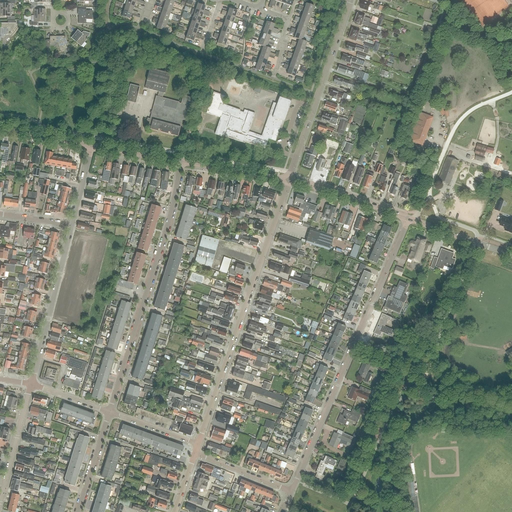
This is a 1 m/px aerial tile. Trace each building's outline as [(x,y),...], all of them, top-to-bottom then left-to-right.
[(15,4),(15,0),(7,0),(7,3),(0,3),(0,9),(11,10),(11,4),(15,4)] [(286,0),(283,10),(285,10),(287,5),(291,6),(293,0),(286,0)] [(369,7),(378,11),(380,6),(376,4),(375,6),(362,2),(360,8),(368,11),(369,7)] [(209,14),(209,12),(204,10),(206,6),(197,3),(195,9),(209,14)] [(299,7),(312,12),(314,6),(306,3),(305,7),(299,5),(299,7)] [(133,10),(134,7),(126,4),(124,10),(137,14),(138,12),(133,10)] [(170,13),(172,8),(164,5),(163,8),(157,7),(157,9),(170,13)] [(38,9),(38,6),(31,6),(30,6),(30,9),(34,9),(34,16),(45,16),(46,9),(38,9)] [(310,17),(312,12),(299,7),(298,10),(303,12),(302,15),(310,17)] [(235,17),(237,11),(229,8),(227,12),(223,10),(222,12),(235,17)] [(11,17),(11,10),(0,9),(0,16),(7,17),(7,20),(15,20),(15,17),(11,17)] [(92,20),(93,11),(86,11),(87,9),(78,9),(78,13),(79,13),(78,24),(86,24),(86,19),(92,20)] [(168,19),(170,13),(157,9),(156,11),(161,13),(160,16),(168,19)] [(208,16),(209,14),(195,9),(193,15),(202,18),(203,15),(208,16)] [(140,15),(137,14),(124,10),(122,16),(130,19),(131,15),(139,18),(140,15)] [(233,23),(235,17),(222,12),(221,15),(226,16),(225,20),(233,23)] [(358,13),(356,18),(368,23),(369,23),(371,19),(365,17),(365,16),(358,13)] [(200,22),(202,18),(193,15),(191,21),(205,25),(205,23),(200,22)] [(308,23),(310,17),(302,15),(301,18),(295,16),(295,19),(308,23)] [(45,22),(45,16),(34,16),(34,22),(30,22),(30,25),(37,25),(37,22),(45,22)] [(166,25),(168,19),(160,16),(159,20),(153,18),(153,20),(166,25)] [(356,18),(354,24),(362,26),(362,25),(368,27),(369,23),(368,23),(356,18)] [(306,29),(308,23),(295,19),(294,21),(299,23),(298,26),(306,29)] [(164,30),(166,25),(153,20),(152,22),(157,24),(156,28),(164,30)] [(231,28),(233,23),(225,20),(224,23),(219,22),(218,22),(218,24),(231,28)] [(204,28),(205,25),(191,21),(189,27),(198,29),(199,26),(204,28)] [(264,27),(278,32),(279,30),(273,28),(274,24),(266,21),(264,27)] [(0,34),(5,35),(9,35),(16,26),(16,23),(0,23),(0,34)] [(229,34),(231,28),(218,24),(217,26),(222,28),(221,31),(229,34)] [(304,34),(306,29),(298,26),(297,29),(291,28),(291,30),(304,34)] [(196,33),(198,29),(189,27),(187,32),(201,37),(201,35),(196,33)] [(277,34),(278,32),(264,27),(262,33),(270,36),(272,32),(277,34)] [(364,35),(363,35),(359,34),(360,31),(353,29),(351,34),(363,38),(364,38),(366,39),(367,36),(364,35)] [(89,37),(90,33),(83,31),(82,33),(77,30),(71,38),(81,46),(87,39),(88,37),(89,37)] [(302,40),(304,34),(291,30),(290,32),(295,34),(294,38),(298,39),(302,40)] [(227,40),(229,34),(221,31),(220,35),(215,33),(214,35),(227,40)] [(200,39),(201,37),(187,32),(185,38),(194,41),(195,37),(200,39)] [(269,39),(270,36),(262,33),(260,38),(274,43),(274,41),(269,39)] [(225,46),(227,40),(214,35),(213,37),(218,39),(217,43),(225,46)] [(50,43),(57,43),(60,51),(68,49),(66,45),(68,44),(65,36),(50,36),(50,40),(47,40),(47,48),(50,48),(50,43)] [(273,45),(274,43),(260,38),(258,44),(263,46),(266,47),(268,44),(273,45)] [(307,42),(302,40),(298,39),(297,43),(292,41),(291,43),(305,47),(307,42)] [(303,53),(305,47),(291,43),(290,45),(296,47),(295,50),(303,53)] [(348,43),(346,49),(355,52),(356,49),(363,52),(368,53),(369,50),(365,48),(357,46),(356,46),(348,43)] [(271,49),(266,47),(263,46),(261,52),(274,56),(277,57),(278,53),(275,52),(275,54),(270,52),(271,49)] [(301,59),(303,53),(295,50),(293,54),(288,52),(287,54),(301,59)] [(274,59),(274,56),(261,52),(259,57),(267,60),(268,57),(274,59)] [(299,64),(301,59),(287,54),(286,57),(292,58),(291,62),(299,64)] [(365,62),(357,59),(344,54),(342,60),(351,63),(351,61),(364,66),(365,62)] [(266,64),(267,60),(259,57),(257,63),(270,68),(271,65),(266,64)] [(297,70),(299,64),(291,62),(289,65),(284,63),(283,66),(284,66),(297,70)] [(270,70),(270,68),(257,63),(255,69),(263,72),(264,68),(270,70)] [(297,70),(284,66),(283,66),(282,68),(288,70),(287,73),(295,76),(297,70)] [(340,66),(338,71),(346,74),(347,73),(360,77),(359,79),(363,80),(365,73),(361,72),(355,70),(354,71),(340,66)] [(178,138),(183,120),(185,120),(191,97),(183,95),(181,104),(179,103),(179,102),(162,98),(164,93),(165,93),(167,86),(170,74),(150,68),(146,81),(147,81),(145,88),(159,92),(157,97),(156,96),(152,111),(151,111),(150,113),(152,114),(150,119),(148,118),(147,120),(147,121),(149,122),(148,127),(151,128),(150,130),(158,132),(158,130),(161,131),(161,133),(168,135),(168,133),(171,134),(171,136),(178,138)] [(342,84),(348,86),(354,88),(356,83),(350,81),(349,82),(344,80),(336,77),(334,83),(337,84),(337,85),(342,87),(342,84)] [(130,84),(126,101),(135,103),(140,87),(130,84)] [(331,90),(330,96),(337,98),(339,99),(339,98),(342,99),(346,101),(347,100),(348,95),(344,93),(344,95),(331,90)] [(225,136),(245,143),(245,142),(265,149),(268,139),(275,141),(282,121),(284,122),(291,101),(279,97),(277,104),(273,102),(262,136),(249,131),(255,114),(246,110),(245,113),(240,111),(240,110),(223,104),(226,96),(214,92),(207,113),(221,118),(215,134),(222,136),(222,135),(225,136)] [(336,112),(338,106),(327,102),(325,108),(336,112)] [(420,112),(409,140),(422,145),(433,117),(420,112)] [(336,126),(339,118),(333,116),(332,116),(324,113),(322,119),(327,120),(327,121),(329,122),(329,123),(336,126)] [(338,129),(347,131),(348,128),(346,127),(347,122),(341,120),(338,129)] [(333,133),(334,130),(320,125),(318,130),(321,131),(321,132),(326,134),(326,131),(333,133)] [(354,145),(348,142),(344,151),(350,154),(354,145)] [(1,163),(7,163),(9,151),(7,150),(8,145),(1,144),(1,147),(0,146),(0,151),(3,152),(1,163)] [(484,157),(487,147),(477,144),(474,154),(484,157)] [(319,148),(315,147),(312,146),(309,155),(307,154),(305,160),(306,160),(304,166),(311,168),(315,157),(316,157),(319,148)] [(28,161),(30,149),(22,148),(20,159),(28,161)] [(40,156),(41,151),(39,150),(38,150),(37,150),(34,150),(32,163),(37,164),(37,159),(40,159),(40,156)] [(450,185),(459,161),(448,157),(438,181),(450,185)] [(344,169),(347,159),(342,158),(340,164),(339,163),(336,171),(337,172),(335,177),(340,178),(341,173),(342,173),(344,169)] [(76,169),(77,164),(71,164),(72,160),(69,159),(67,168),(72,169),(72,173),(74,174),(75,169),(76,169)] [(320,159),(316,170),(322,172),(323,168),(325,168),(326,164),(325,164),(326,161),(320,159)] [(356,167),(358,162),(352,160),(351,164),(354,165),(354,166),(348,164),(343,179),(349,181),(352,173),(354,174),(357,167),(356,167)] [(106,171),(105,177),(98,176),(97,180),(108,182),(109,178),(111,163),(106,162),(106,166),(104,166),(104,170),(106,171)] [(383,166),(377,163),(374,172),(380,174),(383,166)] [(117,180),(118,177),(118,174),(119,169),(118,169),(119,165),(113,164),(110,178),(109,184),(114,185),(115,179),(117,180)] [(127,176),(128,172),(127,172),(128,166),(123,165),(120,178),(123,179),(124,176),(124,175),(127,176)] [(132,178),(133,176),(135,176),(136,173),(136,172),(137,168),(131,167),(128,180),(129,180),(128,183),(132,184),(133,178),(132,178)] [(359,185),(365,169),(359,167),(353,183),(356,184),(357,185),(358,184),(359,185)] [(141,184),(143,174),(144,169),(139,168),(136,182),(136,183),(141,184)] [(146,189),(148,178),(150,179),(152,170),(146,169),(143,182),(142,188),(143,188),(142,191),(145,191),(145,188),(146,189)] [(156,188),(158,181),(157,181),(160,172),(154,170),(151,180),(150,186),(156,188)] [(166,190),(169,172),(164,171),(164,172),(163,172),(161,180),(162,180),(160,189),(166,190)] [(187,179),(184,194),(190,195),(192,185),(194,186),(195,179),(192,179),(192,177),(191,177),(191,176),(187,175),(186,179),(187,179)] [(371,185),(373,181),(372,180),(373,177),(367,175),(366,178),(363,186),(369,188),(370,185),(371,185)] [(385,192),(387,184),(385,183),(387,177),(381,175),(378,183),(381,185),(379,190),(385,192)] [(201,185),(202,179),(197,178),(194,194),(200,195),(199,197),(204,198),(205,191),(201,190),(202,186),(201,185)] [(46,196),(50,180),(45,179),(41,195),(46,196)] [(214,189),(216,180),(210,179),(210,180),(209,180),(206,195),(210,195),(211,189),(214,189)] [(97,189),(98,185),(100,185),(101,182),(97,181),(96,183),(89,181),(87,187),(95,188),(95,189),(97,189)] [(400,192),(403,193),(401,197),(406,199),(409,191),(407,191),(409,185),(403,183),(400,192)] [(71,189),(64,187),(64,186),(59,185),(57,191),(69,194),(71,189)] [(258,197),(260,189),(254,188),(252,196),(253,196),(252,199),(250,198),(249,201),(251,201),(252,201),(256,202),(257,197),(258,197)] [(272,200),(275,192),(265,188),(262,195),(262,196),(272,200)] [(96,193),(88,190),(87,193),(86,192),(85,196),(86,197),(86,198),(94,200),(94,199),(97,200),(99,195),(101,195),(101,193),(98,192),(97,194),(96,194),(96,193)] [(68,199),(69,194),(57,191),(61,192),(59,197),(68,199)] [(315,214),(317,207),(304,202),(305,198),(297,195),(294,202),(301,204),(299,208),(303,210),(315,214)] [(10,206),(11,197),(10,197),(5,196),(3,205),(10,206)] [(17,207),(17,206),(18,201),(19,201),(19,198),(17,198),(12,198),(12,197),(11,197),(10,206),(17,207)] [(83,202),(82,206),(82,208),(93,211),(94,205),(83,202)] [(151,204),(149,212),(158,215),(161,207),(151,204)] [(186,205),(183,214),(193,217),(195,212),(194,212),(195,208),(186,205)] [(327,219),(331,207),(326,206),(322,217),(327,219)] [(332,221),(336,209),(331,207),(327,219),(332,221)] [(246,209),(239,208),(237,215),(244,217),(246,209)] [(315,214),(303,210),(303,212),(301,212),(290,208),(288,212),(304,218),(307,219),(309,215),(310,215),(310,214),(314,216),(315,215),(315,214)] [(220,226),(226,227),(229,215),(210,210),(208,215),(220,218),(220,219),(222,220),(220,226)] [(266,218),(267,214),(264,213),(260,212),(257,211),(252,210),(251,214),(255,215),(255,216),(259,217),(260,216),(266,218)] [(344,225),(348,213),(343,211),(339,223),(344,225)] [(96,216),(92,215),(81,212),(80,218),(91,221),(91,220),(95,220),(96,216)] [(149,212),(146,219),(156,222),(158,215),(149,212)] [(307,219),(304,218),(288,212),(287,218),(298,221),(299,220),(303,221),(306,223),(308,219),(307,219)] [(349,227),(353,215),(348,213),(344,225),(349,227)] [(183,214),(181,222),(191,225),(193,217),(183,214)] [(504,215),(502,222),(508,225),(507,228),(511,230),(511,217),(511,218),(504,215)] [(360,231),(364,218),(359,217),(355,229),(360,231)] [(365,233),(369,220),(364,218),(360,231),(365,233)] [(146,219),(144,227),(153,230),(156,222),(146,219)] [(254,221),(250,219),(248,224),(254,225),(253,228),(260,230),(262,230),(264,223),(263,223),(264,223),(254,220),(254,221)] [(181,222),(178,230),(188,233),(191,225),(181,222)] [(93,232),(94,228),(89,226),(89,225),(78,223),(77,228),(87,231),(93,232)] [(0,237),(2,238),(3,237),(9,238),(10,231),(16,232),(17,225),(10,224),(9,228),(1,226),(0,230),(0,237)] [(389,234),(392,228),(384,225),(383,228),(379,226),(377,229),(381,231),(389,234)] [(58,238),(59,233),(54,232),(54,233),(50,231),(46,231),(46,230),(46,227),(41,226),(40,228),(43,229),(43,232),(42,234),(45,235),(45,234),(50,235),(49,236),(58,238)] [(144,227),(142,235),(151,238),(153,230),(144,227)] [(305,243),(329,251),(334,236),(310,229),(305,243)] [(178,230),(176,237),(185,240),(186,236),(187,236),(188,233),(178,230)] [(387,240),(389,234),(381,231),(379,237),(387,240)] [(76,232),(66,274),(73,276),(83,234),(76,232)] [(142,235),(139,241),(149,244),(151,238),(142,235)] [(211,267),(213,259),(215,251),(218,240),(202,235),(199,246),(194,262),(205,265),(211,267)] [(240,241),(248,243),(248,245),(252,246),(253,245),(256,246),(258,241),(250,239),(250,238),(239,235),(238,239),(239,240),(240,240),(240,241)] [(297,249),(299,241),(282,236),(282,237),(280,236),(279,240),(280,241),(280,242),(292,246),(290,251),(296,253),(297,249)] [(387,240),(379,237),(377,240),(368,236),(367,239),(384,246),(387,240)] [(416,242),(415,242),(413,241),(411,242),(410,242),(410,244),(410,245),(410,246),(411,246),(413,247),(412,248),(408,259),(419,263),(425,246),(424,245),(426,240),(418,237),(416,242)] [(382,252),(384,246),(367,239),(366,241),(375,245),(374,249),(382,252)] [(139,241),(137,248),(147,251),(149,244),(139,241)] [(174,243),(171,251),(181,254),(183,250),(182,250),(183,246),(174,243)] [(357,258),(360,245),(354,244),(350,256),(357,258)] [(44,255),(42,255),(36,253),(37,249),(34,248),(32,256),(38,258),(38,257),(43,258),(44,255)] [(379,258),(382,252),(374,249),(371,255),(379,258)] [(454,264),(455,260),(452,259),(454,254),(442,250),(438,259),(434,257),(430,268),(435,270),(436,267),(443,269),(444,266),(446,262),(454,264)] [(171,251),(169,259),(179,262),(181,254),(171,251)] [(136,252),(134,259),(143,262),(146,255),(136,252)] [(290,253),(288,257),(275,252),(273,256),(279,258),(279,260),(283,262),(284,260),(289,262),(290,257),(296,259),(298,256),(290,253)] [(376,264),(379,258),(371,255),(368,261),(376,264)] [(221,266),(219,271),(226,273),(228,268),(231,259),(229,259),(224,257),(221,266)] [(134,259),(132,267),(141,270),(143,262),(134,259)] [(169,259),(166,267),(176,270),(179,262),(169,259)] [(292,269),(284,266),(283,266),(282,266),(272,263),(272,264),(271,263),(269,268),(271,268),(270,269),(280,273),(280,272),(290,276),(292,269)] [(370,280),(372,274),(365,270),(367,265),(361,263),(358,271),(362,272),(364,272),(364,273),(362,276),(370,280)] [(4,264),(4,266),(6,267),(10,267),(9,272),(14,273),(15,265),(4,264)] [(243,274),(245,266),(236,264),(235,267),(232,265),(229,274),(235,276),(236,272),(243,274)] [(47,274),(48,269),(39,267),(35,266),(34,268),(37,269),(37,268),(38,269),(38,272),(47,274)] [(403,276),(405,268),(397,266),(395,273),(403,276)] [(132,267),(129,274),(139,277),(141,270),(132,267)] [(166,267),(164,275),(174,278),(176,270),(166,267)] [(129,274),(127,281),(128,282),(130,282),(134,283),(137,284),(139,277),(129,274)] [(289,281),(300,285),(306,287),(308,287),(311,276),(303,274),(301,279),(299,279),(293,277),(290,276),(289,281)] [(164,275),(161,283),(171,286),(174,278),(164,275)] [(362,276),(358,275),(357,277),(361,279),(359,282),(367,286),(370,280),(362,276)] [(65,276),(55,318),(62,320),(72,278),(65,276)] [(242,286),(244,280),(230,276),(229,280),(235,282),(234,283),(242,286)] [(367,286),(359,282),(356,281),(351,279),(350,281),(354,283),(358,285),(357,288),(364,292),(367,286)] [(277,286),(278,284),(267,280),(266,281),(265,281),(264,285),(265,285),(265,286),(276,290),(277,286)] [(222,289),(224,285),(211,281),(210,285),(222,289)] [(393,291),(395,292),(394,295),(396,296),(395,299),(403,302),(404,303),(407,297),(404,295),(408,285),(407,285),(400,282),(397,288),(394,287),(394,288),(394,287),(393,290),(393,291)] [(161,283),(159,291),(169,294),(171,286),(161,283)] [(239,293),(241,289),(229,284),(227,290),(239,294),(239,293)] [(262,294),(271,297),(279,299),(280,296),(273,293),(274,291),(264,287),(264,289),(263,288),(261,292),(263,293),(262,294)] [(364,292),(357,288),(353,287),(352,289),(356,291),(354,295),(362,298),(364,292)] [(159,291),(156,299),(166,302),(169,294),(159,291)] [(236,303),(238,297),(226,293),(225,296),(229,298),(229,300),(236,303)] [(362,298),(354,295),(350,293),(349,295),(353,297),(352,300),(359,304),(362,298)] [(270,305),(272,299),(262,295),(261,296),(260,296),(258,300),(260,301),(259,301),(270,305)] [(359,304),(352,300),(345,297),(343,300),(351,303),(349,307),(357,310),(359,304)] [(156,299),(154,307),(163,310),(164,306),(165,306),(166,302),(156,299)] [(402,305),(403,302),(395,299),(394,301),(388,299),(384,307),(385,308),(385,306),(389,308),(388,309),(399,313),(403,305),(402,305)] [(125,302),(122,301),(121,301),(119,307),(118,307),(118,308),(128,311),(131,303),(128,303),(125,302)] [(268,312),(268,311),(271,311),(273,307),(259,302),(259,303),(257,303),(256,307),(257,307),(257,309),(268,312)] [(357,310),(349,307),(345,305),(344,307),(348,309),(347,313),(354,316),(357,310)] [(115,315),(116,316),(126,319),(128,311),(118,308),(117,309),(119,309),(117,314),(115,313),(115,315)] [(219,311),(218,311),(212,309),(211,313),(222,317),(222,315),(223,315),(223,318),(230,320),(230,319),(231,319),(232,316),(219,311)] [(347,313),(346,312),(342,311),(341,313),(345,315),(344,319),(351,322),(354,316),(347,313)] [(152,313),(149,321),(160,324),(161,320),(160,320),(161,316),(152,313)] [(397,332),(393,330),(384,326),(387,319),(395,323),(396,320),(383,314),(375,333),(380,335),(382,332),(394,337),(397,332)] [(269,320),(263,318),(253,315),(251,320),(264,324),(265,323),(267,324),(269,320)] [(113,322),(113,323),(123,327),(126,319),(116,316),(114,323),(113,322)] [(228,328),(229,322),(221,320),(214,318),(213,321),(220,323),(219,325),(228,328)] [(149,321),(147,329),(157,332),(160,324),(149,321)] [(336,329),(344,332),(347,326),(335,321),(333,324),(338,326),(336,329)] [(113,328),(112,331),(121,334),(123,327),(113,323),(110,322),(109,325),(112,326),(111,328),(113,328)] [(267,329),(264,328),(264,327),(251,322),(249,327),(262,332),(266,333),(267,329)] [(64,333),(61,332),(62,327),(58,326),(58,325),(53,323),(51,330),(52,330),(52,331),(60,334),(64,336),(64,333)] [(225,336),(226,331),(218,328),(211,326),(210,330),(217,332),(216,333),(225,336)] [(344,332),(336,329),(332,327),(331,330),(335,332),(334,335),(341,338),(344,332)] [(262,337),(263,333),(249,328),(247,333),(256,336),(256,335),(262,337)] [(147,329),(144,337),(155,340),(157,332),(147,329)] [(108,338),(119,342),(121,334),(112,331),(110,338),(108,338)] [(280,335),(281,333),(275,331),(273,336),(283,340),(284,337),(280,335)] [(59,338),(60,335),(52,332),(51,334),(50,333),(49,338),(50,338),(50,339),(62,343),(63,339),(59,338)] [(341,338),(334,335),(329,333),(329,334),(328,336),(333,338),(331,341),(339,344),(341,338)] [(221,345),(223,341),(219,340),(219,338),(208,334),(207,338),(212,340),(211,343),(217,345),(218,344),(221,345)] [(283,340),(270,335),(268,340),(281,345),(283,340)] [(262,347),(263,344),(254,340),(255,339),(251,337),(251,338),(246,336),(244,341),(262,347)] [(144,337),(142,345),(152,348),(155,340),(144,337)] [(116,349),(119,342),(108,338),(108,339),(109,340),(107,346),(116,349)] [(339,344),(331,341),(327,339),(326,342),(330,344),(329,347),(336,350),(339,344)] [(62,344),(50,340),(49,342),(48,341),(46,346),(48,346),(48,348),(60,351),(62,344)] [(204,343),(204,344),(193,340),(191,345),(196,347),(197,345),(208,349),(209,345),(204,343)] [(257,351),(260,352),(268,355),(269,350),(244,341),(242,347),(251,350),(251,349),(257,351)] [(150,356),(152,348),(142,345),(139,353),(150,356)] [(336,350),(329,347),(326,346),(324,345),(323,348),(328,350),(326,353),(333,356),(336,350)] [(218,356),(219,352),(218,351),(219,350),(211,347),(210,350),(206,348),(204,352),(216,356),(217,355),(218,356)] [(192,349),(190,356),(196,358),(199,351),(192,349)] [(256,360),(257,355),(242,349),(240,355),(256,360)] [(54,358),(55,352),(47,350),(47,351),(46,350),(44,355),(46,355),(45,356),(54,358)] [(113,361),(115,353),(106,350),(104,357),(102,357),(102,358),(113,361)] [(333,356),(326,353),(322,351),(321,354),(325,356),(323,360),(327,361),(327,362),(330,363),(330,362),(331,363),(333,356)] [(153,358),(150,356),(139,353),(137,361),(147,365),(148,360),(152,362),(153,358)] [(215,363),(217,359),(216,358),(216,357),(206,354),(204,361),(210,363),(210,361),(215,363)] [(65,365),(67,358),(61,356),(59,363),(65,365)] [(271,359),(263,356),(261,362),(269,364),(271,359)] [(66,365),(84,371),(87,363),(69,357),(66,365)] [(103,359),(101,366),(110,369),(113,361),(102,358),(102,359),(103,359)] [(247,366),(249,360),(244,359),(239,358),(237,363),(247,366)] [(137,361),(134,369),(145,373),(147,365),(137,361)] [(212,372),(214,367),(198,361),(197,365),(205,367),(204,370),(207,371),(208,370),(212,372)] [(269,365),(255,361),(253,365),(261,368),(267,370),(269,365)] [(358,376),(365,378),(364,381),(368,383),(372,374),(368,372),(370,367),(371,367),(373,363),(367,361),(365,364),(363,363),(358,376)] [(56,383),(61,367),(45,362),(40,379),(56,383)] [(245,372),(247,366),(237,363),(235,368),(240,370),(245,372)] [(314,369),(317,370),(326,374),(328,368),(317,363),(316,366),(314,369)] [(82,378),(84,371),(66,365),(66,366),(73,368),(71,374),(82,378)] [(108,377),(110,369),(101,366),(100,369),(98,368),(96,372),(97,372),(97,373),(108,377)] [(134,369),(132,377),(141,380),(142,376),(143,377),(145,373),(134,369)] [(191,373),(189,372),(181,369),(179,374),(189,378),(191,373)] [(232,376),(243,379),(252,383),(254,376),(235,369),(232,376)] [(326,374),(317,370),(314,369),(313,371),(317,373),(316,377),(323,380),(326,374)] [(199,377),(209,381),(211,377),(197,372),(196,373),(196,374),(199,376),(199,377)] [(98,374),(96,381),(106,384),(108,377),(97,373),(97,374),(98,374)] [(196,374),(195,376),(194,381),(197,382),(201,384),(202,383),(208,385),(209,381),(199,377),(199,376),(196,374)] [(144,383),(152,385),(154,378),(155,378),(155,376),(152,375),(151,377),(152,377),(152,378),(151,378),(150,381),(145,379),(144,383)] [(316,377),(315,377),(311,375),(310,377),(315,379),(313,383),(321,386),(323,380),(316,377)] [(78,390),(80,382),(65,377),(62,385),(78,390)] [(103,392),(106,384),(96,381),(94,388),(93,387),(93,388),(103,392)] [(321,386),(313,383),(309,381),(308,383),(312,385),(311,389),(318,392),(321,386)] [(205,394),(207,389),(187,382),(186,386),(196,389),(196,391),(205,394)] [(228,388),(238,391),(240,385),(230,382),(228,388)] [(130,384),(127,394),(137,397),(139,391),(138,390),(139,387),(130,384)] [(352,387),(348,397),(353,400),(355,401),(357,396),(358,396),(366,400),(369,394),(371,394),(372,391),(363,387),(361,386),(359,390),(352,387)] [(201,405),(202,401),(201,401),(201,399),(192,396),(191,399),(187,397),(187,398),(182,397),(184,392),(170,387),(168,395),(199,406),(199,405),(201,405)] [(318,392),(311,389),(306,387),(305,389),(310,391),(308,395),(316,398),(318,392)] [(92,394),(91,396),(101,400),(103,392),(93,388),(92,389),(93,390),(92,393),(92,394)] [(236,397),(238,391),(228,388),(226,394),(236,397)] [(7,401),(16,404),(17,399),(14,398),(15,393),(7,391),(6,396),(9,396),(7,401)] [(316,398),(308,395),(304,393),(303,395),(307,397),(305,401),(313,404),(316,398)] [(127,394),(124,403),(129,405),(128,409),(135,411),(136,407),(133,406),(134,404),(135,404),(137,397),(127,394)] [(34,395),(33,401),(36,402),(37,403),(40,404),(45,405),(46,404),(49,405),(50,400),(47,399),(42,398),(42,397),(34,395)] [(187,407),(190,408),(190,410),(198,413),(200,407),(184,402),(174,398),(173,400),(175,401),(173,408),(178,409),(180,406),(186,408),(187,407)] [(235,408),(237,403),(234,401),(233,402),(225,399),(225,398),(223,404),(235,408)] [(15,409),(16,404),(7,401),(6,406),(3,406),(3,408),(11,411),(11,408),(15,409)] [(67,416),(71,406),(63,403),(60,412),(63,413),(61,417),(65,419),(66,416),(67,416)] [(234,413),(235,408),(223,404),(221,409),(234,413)] [(31,406),(29,413),(31,413),(31,415),(37,416),(38,413),(45,415),(45,413),(47,414),(46,419),(51,420),(53,413),(48,412),(48,411),(46,410),(31,406)] [(71,406),(67,416),(68,417),(68,415),(75,418),(78,408),(71,406)] [(303,414),(311,417),(313,411),(301,406),(300,408),(305,410),(303,414)] [(78,408),(75,418),(82,420),(82,421),(82,422),(86,411),(78,408)] [(357,422),(362,413),(352,409),(350,412),(345,410),(342,415),(340,414),(337,421),(345,424),(348,418),(357,422)] [(86,411),(82,422),(83,422),(83,421),(91,423),(90,425),(93,426),(95,421),(92,419),(94,414),(86,411)] [(195,423),(196,418),(178,411),(177,415),(186,418),(185,420),(189,422),(189,421),(195,423)] [(311,417),(303,414),(299,412),(298,414),(302,416),(300,419),(308,423),(311,417)] [(228,424),(231,416),(225,414),(224,416),(218,414),(216,422),(223,424),(224,423),(228,424)] [(308,423),(300,419),(296,418),(295,420),(299,422),(298,425),(306,429),(308,423)] [(264,426),(273,429),(276,422),(267,419),(264,426)] [(192,431),(193,428),(181,423),(180,424),(179,424),(178,425),(174,424),(173,425),(192,431)] [(123,424),(120,434),(126,436),(126,438),(127,438),(130,427),(123,424)] [(306,429),(298,425),(294,424),(293,426),(297,428),(295,432),(303,435),(306,429)] [(43,428),(40,427),(41,427),(35,425),(35,428),(29,427),(27,433),(35,435),(36,431),(39,432),(42,433),(45,434),(46,429),(43,428)] [(190,435),(192,431),(173,425),(173,426),(172,428),(178,430),(178,431),(190,435)] [(240,429),(235,427),(228,425),(226,430),(238,434),(240,429)] [(0,432),(8,434),(10,429),(0,426),(0,432)] [(130,427),(127,438),(128,437),(134,439),(138,430),(130,427)] [(214,428),(210,439),(222,443),(223,439),(224,437),(226,432),(214,428)] [(138,430),(134,439),(141,442),(141,443),(145,433),(138,430)] [(303,435),(295,432),(291,430),(290,432),(294,434),(293,437),(300,441),(303,435)] [(76,431),(76,434),(80,435),(78,439),(76,442),(87,446),(88,441),(87,441),(89,437),(81,435),(82,433),(76,431)] [(229,431),(227,438),(233,440),(234,438),(235,439),(236,436),(236,435),(233,434),(233,433),(229,431),(229,432),(229,431)] [(145,433),(141,443),(142,443),(143,442),(150,445),(153,435),(145,433)] [(332,438),(329,445),(337,448),(339,442),(340,441),(346,444),(345,445),(349,447),(353,438),(342,433),(341,436),(336,434),(334,438),(332,438)] [(300,441),(293,437),(286,434),(285,437),(292,440),(290,443),(298,447),(300,441)] [(47,445),(48,441),(38,439),(32,438),(32,437),(24,435),(22,440),(27,441),(26,442),(30,443),(30,442),(44,445),(44,444),(47,445)] [(153,435),(150,445),(156,447),(156,448),(157,449),(160,438),(153,435)] [(160,438),(157,449),(158,448),(165,450),(168,441),(160,438)] [(172,454),(175,444),(168,441),(165,450),(171,452),(171,454),(172,454)] [(76,442),(74,450),(84,454),(87,446),(76,442)] [(288,449),(295,453),(298,447),(290,443),(286,442),(285,444),(289,446),(288,449)] [(221,447),(210,443),(210,444),(209,444),(207,448),(208,449),(208,450),(212,451),(212,452),(216,453),(219,454),(220,450),(229,453),(230,449),(222,446),(221,447)] [(110,448),(109,452),(119,456),(120,452),(119,451),(121,447),(112,444),(111,448),(110,448)] [(176,458),(177,455),(180,456),(183,446),(175,444),(172,454),(171,456),(176,458)] [(32,449),(31,450),(25,448),(24,450),(20,449),(19,453),(21,453),(21,455),(29,457),(30,454),(35,456),(37,450),(32,449)] [(295,453),(288,449),(284,448),(282,450),(284,451),(284,452),(283,454),(293,459),(295,453)] [(74,450),(71,459),(82,462),(84,454),(74,450)] [(109,452),(106,460),(117,464),(119,456),(109,452)] [(150,456),(147,463),(157,466),(158,463),(160,457),(150,454),(150,456)] [(252,467),(255,461),(251,460),(252,457),(247,455),(244,464),(252,467)] [(24,464),(29,465),(34,467),(35,461),(31,460),(26,459),(26,458),(18,456),(17,461),(20,462),(20,463),(24,464)] [(321,460),(316,472),(317,472),(314,479),(321,482),(324,475),(322,475),(327,465),(334,468),(337,461),(326,456),(323,461),(321,460)] [(160,457),(158,463),(165,466),(170,467),(171,466),(162,463),(164,459),(160,457)] [(342,458),(339,465),(345,467),(347,461),(342,458)] [(71,459),(69,467),(79,470),(82,462),(71,459)] [(164,459),(162,463),(171,466),(170,467),(178,470),(180,464),(164,459)] [(258,469),(262,459),(260,463),(255,461),(252,467),(258,469)] [(106,460),(104,469),(114,472),(117,464),(106,460)] [(281,462),(282,462),(281,464),(277,463),(276,465),(278,466),(277,470),(274,476),(280,478),(283,472),(279,471),(280,467),(285,469),(287,463),(281,461),(281,462)] [(29,473),(30,469),(24,467),(24,466),(16,464),(15,469),(29,473)] [(212,473),(214,468),(203,464),(201,469),(206,471),(206,472),(208,473),(209,472),(212,473)] [(153,470),(143,466),(141,472),(151,475),(153,470)] [(69,467),(66,475),(77,478),(79,470),(69,467)] [(277,470),(271,467),(269,474),(274,476),(277,470)] [(175,479),(177,474),(161,468),(160,472),(168,475),(167,477),(175,479)] [(103,473),(102,477),(111,480),(112,475),(113,476),(114,472),(104,469),(102,473),(103,473)] [(33,480),(34,476),(14,471),(13,476),(22,478),(28,480),(27,481),(42,486),(42,483),(33,480)] [(204,478),(205,475),(199,472),(197,478),(203,480),(203,481),(206,482),(208,482),(209,480),(204,478)] [(66,479),(65,483),(74,486),(75,482),(77,478),(66,475),(65,478),(66,479)] [(152,480),(151,482),(161,485),(163,485),(162,487),(167,489),(167,487),(172,488),(174,483),(153,477),(152,480)] [(206,482),(203,481),(203,480),(197,478),(195,483),(207,487),(208,485),(205,484),(206,482)] [(11,484),(32,489),(33,487),(26,485),(20,483),(20,481),(13,479),(11,484)] [(239,492),(241,493),(241,491),(243,492),(244,488),(245,488),(247,482),(241,480),(239,486),(240,486),(239,490),(239,492)] [(101,483),(98,493),(109,496),(110,490),(111,487),(113,488),(114,484),(113,484),(108,482),(107,485),(101,483)] [(250,490),(252,484),(247,482),(245,488),(244,488),(243,492),(241,491),(241,493),(243,495),(244,495),(246,489),(250,490)] [(206,490),(207,487),(195,483),(193,488),(194,488),(193,491),(198,493),(199,490),(200,491),(201,488),(206,490)] [(58,492),(57,496),(67,500),(69,495),(68,495),(69,492),(65,490),(66,488),(60,486),(59,489),(60,489),(59,493),(58,492)] [(261,495),(263,488),(258,486),(256,492),(255,492),(254,495),(256,496),(257,493),(261,495)] [(168,500),(170,495),(157,490),(155,496),(160,497),(160,499),(162,499),(163,498),(168,500)] [(267,501),(268,500),(269,498),(271,499),(270,501),(274,502),(275,502),(276,498),(277,497),(273,495),(274,493),(269,491),(266,497),(266,496),(264,500),(266,501),(267,501)] [(98,493),(95,502),(106,505),(109,496),(98,493)] [(201,506),(203,500),(198,498),(199,497),(191,494),(189,501),(201,506)] [(57,496),(54,504),(65,508),(67,500),(57,496)] [(148,503),(152,505),(154,505),(154,503),(158,504),(157,506),(158,506),(158,507),(159,508),(160,507),(165,509),(167,503),(159,500),(159,501),(150,498),(148,503)] [(95,502),(92,511),(94,511),(103,511),(106,505),(95,502)] [(211,502),(208,509),(214,511),(215,508),(226,511),(227,511),(229,511),(231,510),(211,502)] [(132,509),(140,511),(148,511),(149,511),(148,510),(148,509),(146,509),(146,508),(130,503),(129,507),(133,508),(132,509)]
